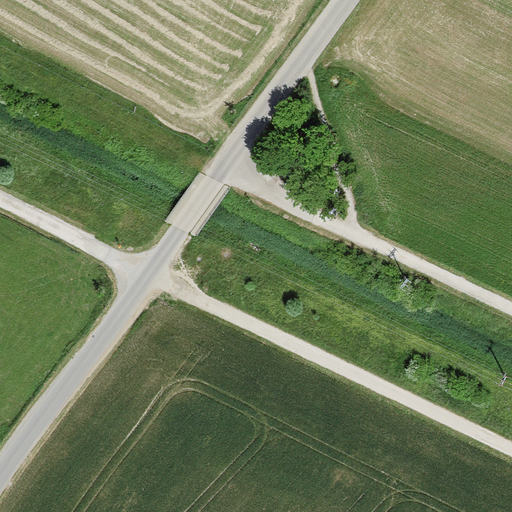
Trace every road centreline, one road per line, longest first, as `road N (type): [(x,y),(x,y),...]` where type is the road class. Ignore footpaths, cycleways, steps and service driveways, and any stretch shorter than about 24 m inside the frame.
road 1 (unclassified): [(345,0),(0,474)]
road 2 (track): [(511,309),(91,111),(0,58)]
road 3 (track): [(511,449),(0,198)]
